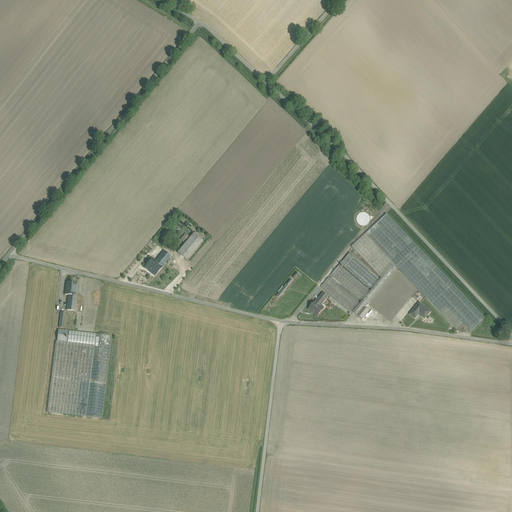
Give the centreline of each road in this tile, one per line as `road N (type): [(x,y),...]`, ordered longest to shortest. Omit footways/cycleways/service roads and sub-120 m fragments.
road 1 (unclassified): [(511,344),(281,322),(7,255)]
road 2 (unclassified): [(265,81),(511,332)]
road 3 (unclassified): [(199,22),(7,255)]
road 4 (track): [(257,511),(281,322)]
